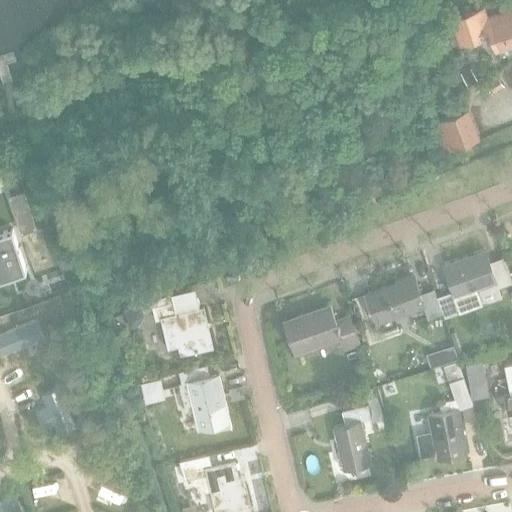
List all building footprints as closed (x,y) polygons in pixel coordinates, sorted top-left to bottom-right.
[(511,46),(511,44),(511,9),(485,19),(482,9),(451,20),(460,46),(491,35),(496,50),(497,49),(500,57),(511,53),(511,46)] [(430,120),(441,150),(478,136),(467,106),(430,120)] [(23,191),(9,196),(21,232),(34,227),(23,191)] [(0,277),(4,276),(4,274),(10,272),(10,274),(26,270),(12,227),(0,231),(0,277)] [(502,256),(489,260),(485,249),(443,264),(459,311),(482,303),(476,286),(495,279),(497,286),(511,281),(502,256)] [(432,287),(419,292),(413,275),(366,291),(376,319),(423,303),(427,316),(441,311),(432,287)] [(202,306),(175,312),(172,300),(151,305),(154,318),(160,317),(167,346),(178,344),(180,353),(211,345),(202,306)] [(348,314),(334,319),(329,304),(284,321),(294,348),(338,333),(343,347),(358,342),(348,314)] [(428,413),(436,458),(466,452),(458,409),(472,404),(457,360),(443,365),(452,392),(455,397),(443,399),(445,410),(428,413)] [(218,372),(208,375),(205,363),(178,369),(181,381),(178,382),(185,410),(194,408),(198,426),(229,419),(218,372)] [(333,424),(343,467),(370,460),(360,418),(370,416),(367,402),(341,408),(344,421),(333,424)] [(234,460),(211,466),(209,453),(181,460),(185,479),(193,477),(194,482),(206,490),(211,489),(216,511),(228,511),(250,507),(244,483),(239,484),(234,460)] [(23,511),(15,488),(0,494),(7,511),(23,511)]
